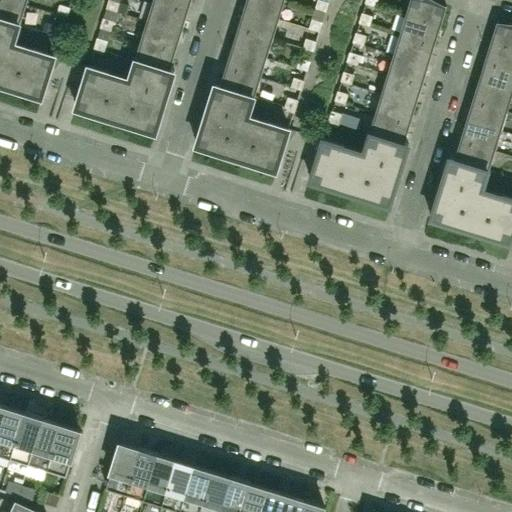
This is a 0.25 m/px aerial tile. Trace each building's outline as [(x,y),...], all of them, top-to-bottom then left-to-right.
[(0,0),(0,16),(20,23),(26,3),(16,0),(0,0)] [(117,11),(120,1),(115,0),(108,0),(106,7),(117,11)] [(182,30),(188,10),(154,0),(153,0),(148,19),(182,30)] [(154,0),(188,10),(191,0),(154,0)] [(279,17),(284,0),(247,0),(245,7),(279,17)] [(326,11),(329,2),(322,0),(317,0),(315,8),(326,11)] [(440,25),(446,5),(434,1),(434,0),(410,0),(406,15),(440,25)] [(67,17),(70,7),(60,4),(57,13),(67,17)] [(273,37),(279,17),(245,7),(239,26),(273,37)] [(370,25),(373,15),(362,12),(359,22),(370,25)] [(434,44),(440,25),(406,15),(400,34),(434,44)] [(55,55),(14,43),(20,23),(0,16),(0,82),(42,96),(55,55)] [(111,30),(114,21),(103,17),(100,27),(111,30)] [(320,31),(323,21),(312,18),(309,28),(320,31)] [(176,49),(182,30),(148,19),(142,39),(176,49)] [(52,23),(44,20),(42,29),(49,31),(52,23)] [(511,48),(511,23),(510,23),(510,25),(497,21),(491,42),(511,48)] [(60,39),(64,26),(54,23),(50,36),(60,39)] [(267,56),(273,37),(239,26),(233,46),(267,56)] [(363,45),(366,35),(356,32),(353,41),(363,45)] [(428,64),(434,44),(400,34),(394,53),(428,64)] [(104,53),(108,40),(97,37),(93,49),(104,53)] [(314,50),(317,41),(306,38),(303,47),(314,50)] [(170,69),(176,49),(142,39),(136,59),(170,69)] [(511,69),(511,48),(491,42),(485,61),(511,69)] [(261,76),(267,56),(233,46),(227,65),(261,76)] [(357,64),(360,54),(350,51),(347,61),(357,64)] [(422,83),(428,64),(394,53),(388,73),(422,83)] [(308,70),(311,60),(300,57),(297,67),(308,70)] [(156,131),(174,71),(170,69),(136,59),(130,78),(89,66),(76,107),(156,131)] [(511,90),(511,69),(485,61),(479,81),(511,90)] [(254,96),(261,76),(227,65),(220,85),(254,96)] [(351,84),(354,74),(344,71),(341,80),(351,84)] [(416,103),(422,83),(388,73),(382,92),(416,103)] [(302,89),(304,80),(294,77),(291,86),(302,89)] [(507,111),(511,94),(511,90),(479,81),(473,100),(507,111)] [(277,169),(289,128),(248,115),(254,96),(220,85),(215,84),(196,144),(277,169)] [(345,103),(348,93),(338,90),(335,100),(345,103)] [(410,122),(416,103),(382,92),(376,112),(410,122)] [(294,112),(298,99),(288,96),(284,109),(294,112)] [(501,130),(507,111),(473,100),(467,119),(501,130)] [(338,126),(342,113),(332,110),(328,122),(338,126)] [(404,142),(410,122),(376,112),(370,132),(404,142)] [(495,150),(501,130),(467,119),(461,139),(495,150)] [(310,179),(390,204),(409,144),(404,142),(370,132),(364,151),(323,138),(310,179)] [(489,169),(495,150),(461,139),(455,158),(489,169)] [(511,197),(483,188),(489,169),(455,158),(450,156),(431,217),(511,242),(511,238),(511,197)] [(0,453),(11,457),(25,412),(7,406),(0,427),(0,453)] [(29,462),(43,417),(25,412),(11,457),(29,462)] [(48,468),(62,423),(43,417),(29,462),(48,468)] [(67,474),(81,429),(62,423),(48,468),(67,474)] [(126,492),(140,447),(121,441),(107,486),(126,492)] [(144,498),(158,453),(140,447),(126,492),(144,498)] [(162,504),(176,459),(158,453),(144,498),(162,504)] [(181,510),(195,464),(176,459),(162,504),(181,510)] [(188,511),(200,511),(213,470),(195,464),(181,510),(188,511)] [(220,511),(232,476),(213,470),(200,511),(220,511)] [(240,511),(250,482),(232,476),(220,511),(240,511)] [(6,490),(19,495),(23,484),(9,480),(6,490)] [(260,511),(269,487),(250,482),(240,511),(260,511)] [(36,488),(23,484),(19,495),(33,499),(36,488)] [(281,511),(287,493),(269,487),(260,511),(281,511)] [(57,506),(61,495),(48,491),(44,502),(57,506)] [(301,511),(305,499),(287,493),(281,511),(301,511)] [(322,511),(324,505),(305,499),(301,511),(322,511)] [(39,511),(17,501),(11,511),(39,511)]
